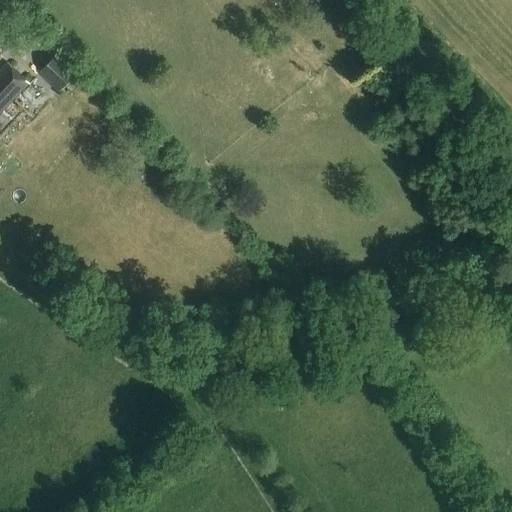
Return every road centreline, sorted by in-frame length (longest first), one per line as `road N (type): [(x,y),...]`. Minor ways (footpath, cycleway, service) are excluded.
road 1 (track): [(511,273),(176,366)]
road 2 (track): [(176,366),(129,352),(0,257)]
